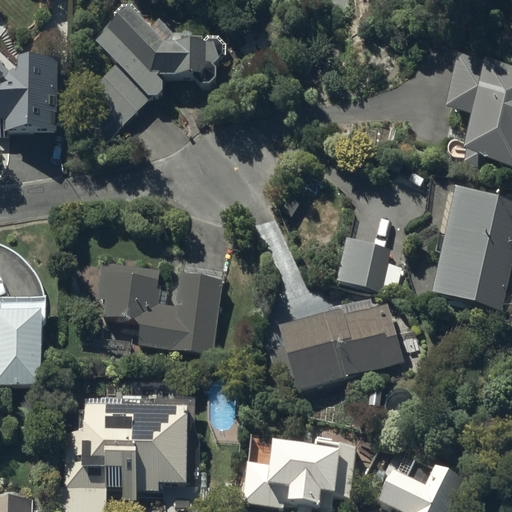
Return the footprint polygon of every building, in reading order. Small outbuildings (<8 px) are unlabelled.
[(97,49),(117,70),(74,114),(109,148),(154,102),(160,109),(182,90),(212,90),(230,71),(219,48),(166,47),(132,14),(97,49)] [(447,117),(473,122),(466,161),(511,170),(511,73),(458,63),(447,117)] [(61,67),(20,67),(20,77),(12,77),(0,65),(0,138),(61,139),(61,67)] [(511,265),(511,206),(457,194),(456,201),(450,200),(437,258),(442,259),(433,299),(501,315),(511,265)] [(391,253),(347,243),(337,285),(381,295),(391,253)] [(161,273),(101,266),(96,304),(106,305),(104,322),(137,326),(141,332),(139,350),(215,359),(225,274),(182,269),(177,311),(169,310),(171,294),(159,293),(161,273)] [(0,391),(44,391),(44,330),(48,330),(49,301),(0,301),(0,391)] [(281,334),(299,397),(407,366),(390,307),(374,311),(372,303),(330,315),(331,319),(281,334)] [(87,407),(87,438),(66,438),(66,491),(59,491),(58,511),(110,511),(110,494),(123,494),(123,506),(138,506),(138,495),(196,495),(196,407),(87,407)] [(340,501),(343,450),(319,448),(319,455),(276,449),(273,470),(249,467),(243,508),(274,511),(323,511),(324,500),(340,501)] [(455,511),(467,486),(417,464),(408,485),(394,479),(380,511),(382,511),(455,511)] [(0,511),(33,511),(33,506),(23,506),(23,499),(0,498),(0,511)]
